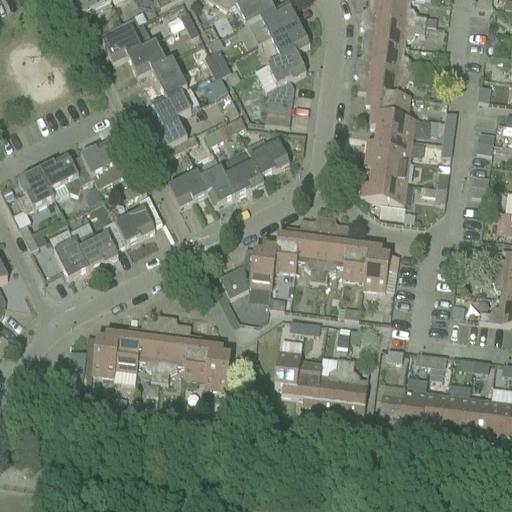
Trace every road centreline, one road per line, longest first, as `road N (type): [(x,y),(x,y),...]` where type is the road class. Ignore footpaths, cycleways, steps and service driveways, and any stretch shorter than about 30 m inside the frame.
road 1 (residential): [(57,329),(192,252),(309,203)]
road 2 (residential): [(412,252),(425,224),(448,0)]
road 3 (residential): [(309,203),(317,0)]
road 4 (residential): [(511,358),(423,358),(410,349),(412,252)]
road 5 (residential): [(0,174),(112,104)]
